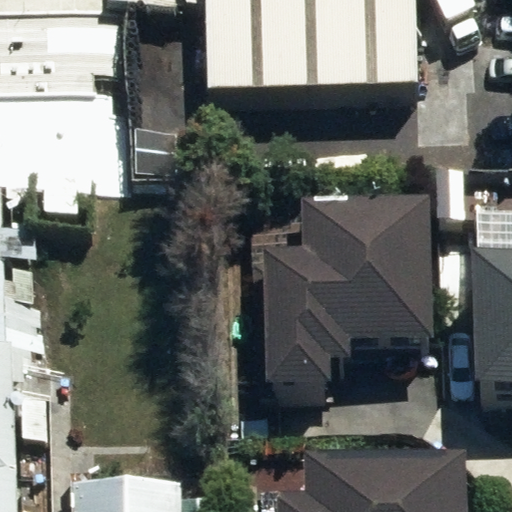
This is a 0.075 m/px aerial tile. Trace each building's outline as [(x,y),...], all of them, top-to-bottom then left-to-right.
[(138,0),(138,20),(221,19),(220,0),(138,0)] [(220,0),(221,19),(223,104),(430,100),(427,0),(220,0)] [(0,19),(0,194),(137,193),(134,17),(0,19)] [(444,212),(318,216),(319,267),(278,268),(278,274),(260,275),(265,408),(345,406),(344,381),(367,380),(366,361),(448,358),(444,212)] [(511,270),(488,272),(492,409),(511,408),(511,270)] [(481,511),(480,468),(320,473),(320,511),(481,511)] [(179,511),(179,477),(74,479),(74,511),(179,511)]
